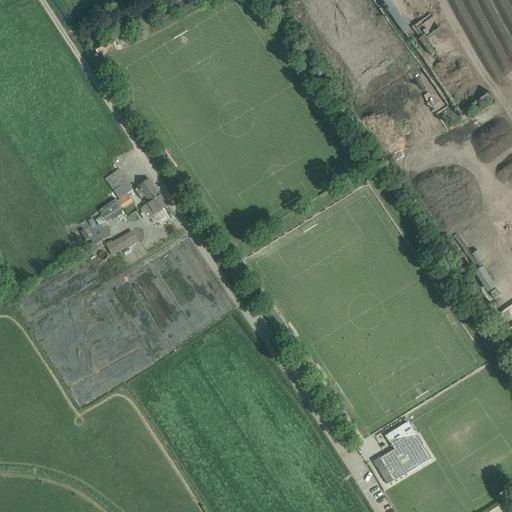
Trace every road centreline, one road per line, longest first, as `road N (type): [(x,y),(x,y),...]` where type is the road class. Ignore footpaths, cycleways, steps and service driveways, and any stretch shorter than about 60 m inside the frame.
road 1 (unclassified): [(379,511),(137,146)]
road 2 (track): [(137,146),(42,0)]
